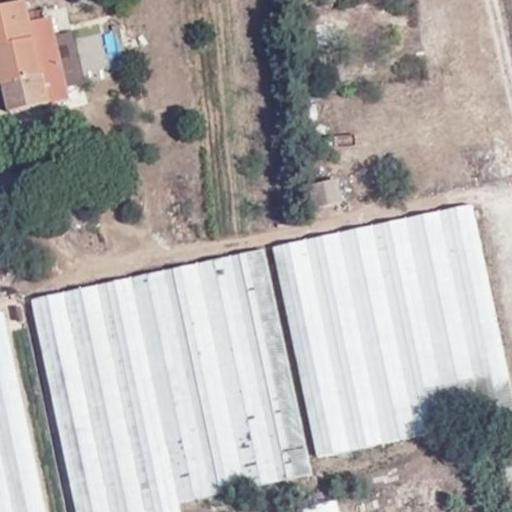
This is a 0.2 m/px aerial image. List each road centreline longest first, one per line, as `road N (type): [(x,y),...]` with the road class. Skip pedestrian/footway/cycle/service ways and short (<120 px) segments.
road 1 (track): [(511,187),(28,287),(20,307),(62,511)]
road 2 (track): [(235,511),(418,448)]
